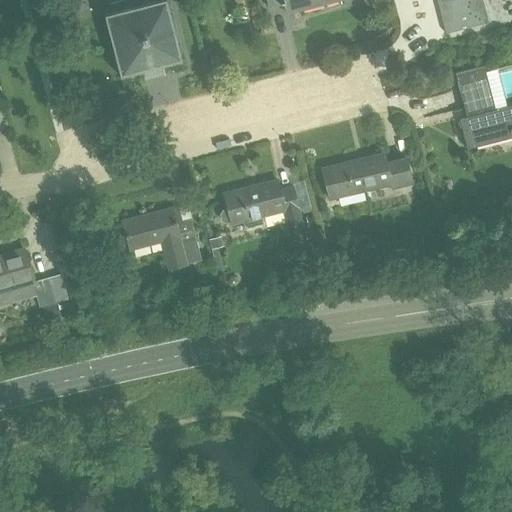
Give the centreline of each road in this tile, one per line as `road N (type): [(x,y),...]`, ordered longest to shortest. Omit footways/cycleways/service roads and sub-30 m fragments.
road 1 (tertiary): [(0,397),(236,344),(511,301)]
road 2 (residential): [(0,189),(48,184),(376,98)]
